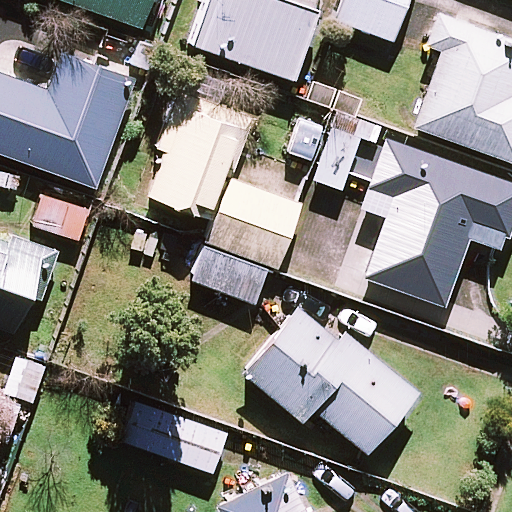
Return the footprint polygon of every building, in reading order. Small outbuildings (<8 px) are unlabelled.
[(58,0),(133,25),(141,0),(58,0)] [(308,9),(279,0),(203,0),(188,45),(285,78),(308,9)] [(399,0),(336,0),(330,19),(387,39),(399,0)] [(496,37),(445,19),(407,126),(508,161),(511,151),(511,94),(506,93),(511,75),(511,56),(491,49),(496,37)] [(0,154),(89,186),(127,79),(54,53),(42,86),(0,71),(0,154)] [(199,242),(261,263),(271,266),(291,200),(224,180),(243,118),(221,111),(229,83),(180,68),(141,197),(206,217),(199,242)] [(336,188),(355,136),(318,123),(300,175),(336,188)] [(511,195),(511,185),(379,137),(362,183),(387,192),(357,275),(435,303),(460,235),(493,247),(511,195)] [(84,207),(42,194),(32,226),(74,239),(84,207)] [(261,263),(199,242),(186,282),(216,290),(212,304),(245,314),(261,263)] [(32,257),(0,244),(0,328),(4,330),(32,257)] [(407,389),(293,299),(235,372),(294,419),(304,407),(358,450),(407,389)] [(37,365),(9,357),(0,385),(0,391),(27,400),(37,365)] [(220,431),(129,399),(115,440),(206,471),(220,431)] [(309,511),(285,467),(209,498),(215,511),(309,511)]
